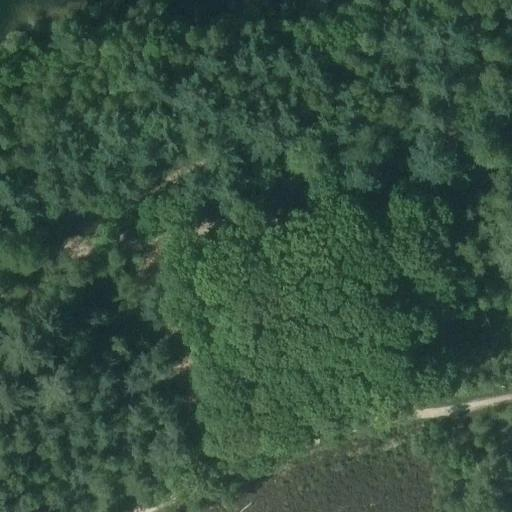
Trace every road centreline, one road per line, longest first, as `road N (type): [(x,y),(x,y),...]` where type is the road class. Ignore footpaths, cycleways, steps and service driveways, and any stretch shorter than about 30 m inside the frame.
road 1 (track): [(0,268),(511,200)]
road 2 (track): [(459,409),(291,445),(143,511)]
